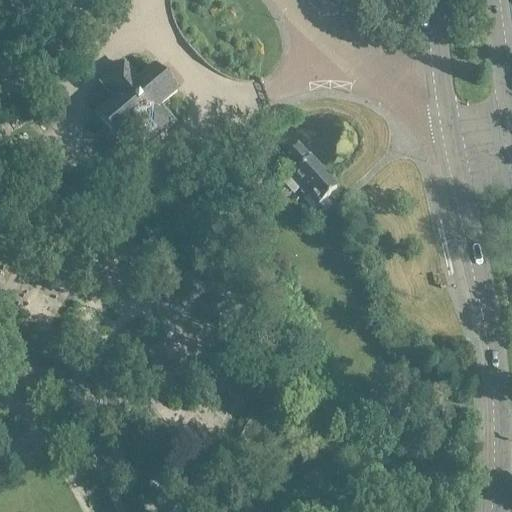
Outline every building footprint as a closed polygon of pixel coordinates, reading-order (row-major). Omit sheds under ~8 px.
[(115,101),(96,117),(118,143),(136,127),(151,144),(174,124),(160,107),(176,93),(155,67),(138,82),(124,65),(100,84),(115,101)] [(298,147),(288,158),(286,159),(290,164),(286,168),(292,175),(288,178),(304,196),(302,198),(319,216),(331,206),(326,200),(337,190),(298,147)] [(323,232),(331,245),(331,244),(335,249),(335,250),(337,251),(338,251),(340,250),(342,249),(342,248),(343,247),(343,246),(343,245),(342,244),(339,239),(340,239),(332,227),(323,232)] [(227,294),(208,307),(220,321),(238,310),(227,294)] [(270,435),(249,423),(234,449),(255,461),(270,435)]
